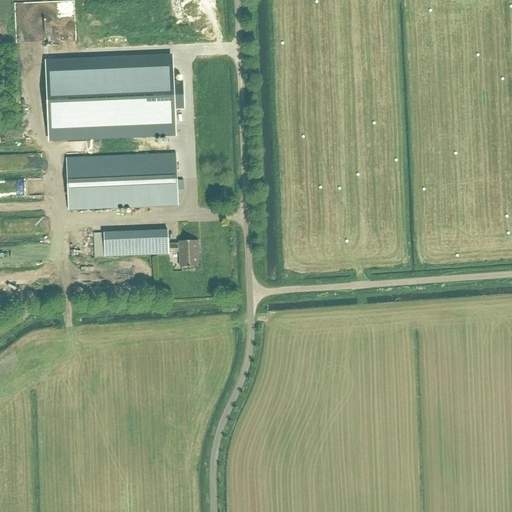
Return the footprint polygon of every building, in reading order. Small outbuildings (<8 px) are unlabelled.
[(171,57),(46,63),(49,140),(175,135),(173,109),(183,109),(182,82),(172,83),(171,57)] [(69,211),(178,206),(175,154),(66,159),(69,211)] [(0,169),(26,168),(26,156),(0,156),(0,169)] [(5,233),(41,230),(41,216),(4,219),(5,233)] [(167,230),(122,232),(104,233),(105,257),(123,256),(168,254),(168,253),(179,252),(180,268),(197,267),(196,252),(198,252),(197,241),(179,241),(179,243),(168,244),(167,230)]
